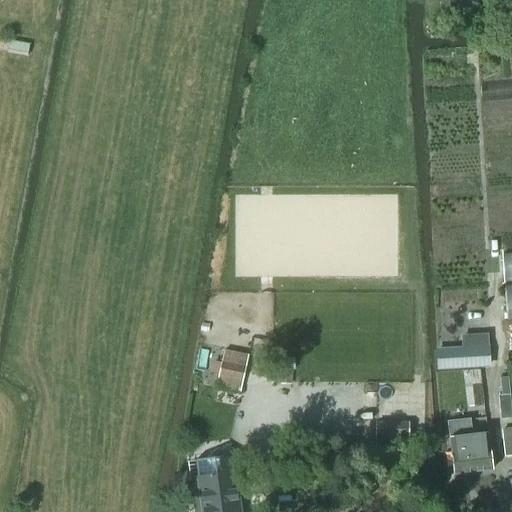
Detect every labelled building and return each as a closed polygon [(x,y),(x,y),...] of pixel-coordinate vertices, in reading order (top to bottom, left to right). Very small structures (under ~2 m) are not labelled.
[(478,0),(467,0),(461,1),(464,19),(480,18),(478,0)] [(461,348),(436,350),(435,350),(436,359),(436,371),(490,368),(488,335),(461,337),(461,348)] [(242,385),(248,357),(224,351),(218,380),(242,385)] [(269,371),(268,386),(280,387),(280,372),(269,371)] [(501,397),(509,396),(508,378),(500,379),(501,397)] [(509,396),(498,397),(501,420),(511,419),(509,396)] [(471,420),(448,423),(450,439),(454,475),(492,471),(488,435),(480,436),(479,432),(472,433),(471,420)] [(375,422),(374,443),(407,444),(408,423),(375,422)] [(503,445),(511,444),(511,430),(502,432),(503,445)] [(505,458),(511,457),(511,444),(503,445),(505,458)] [(233,457),(196,461),(202,511),(236,511),(235,501),(239,500),(233,457)] [(290,470),(273,471),(273,486),(291,486),(290,470)]
